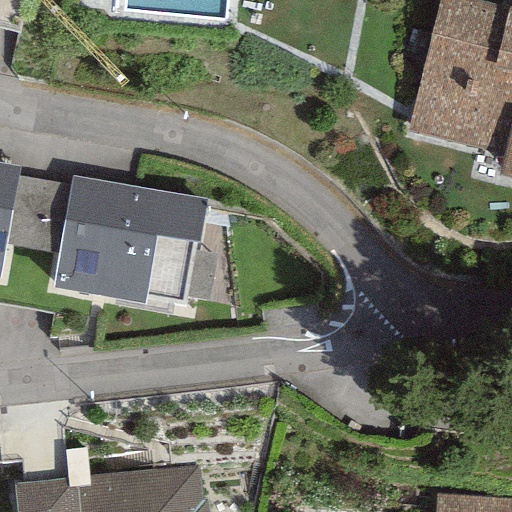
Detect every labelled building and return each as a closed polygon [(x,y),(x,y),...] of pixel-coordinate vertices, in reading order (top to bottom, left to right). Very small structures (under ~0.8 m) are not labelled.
[(511,8),(475,0),(437,0),(406,133),(503,153),(498,177),(511,180),(511,8)] [(17,167),(0,164),(0,258),(2,245),(16,176),(17,167)] [(2,245),(30,250),(43,181),(16,176),(2,245)] [(196,243),(204,200),(71,176),(69,186),(56,255),(51,288),(141,304),(142,298),(182,305),(184,297),(192,251),(194,243),(196,243)] [(69,186),(43,181),(30,250),(56,255),(69,186)] [(214,255),(192,251),(184,297),(206,301),(214,255)] [(62,451),(66,479),(86,477),(84,448),(62,451)] [(66,479),(12,485),(14,511),(207,511),(206,500),(200,500),(196,466),(86,477),(66,479)] [(511,511),(511,499),(435,495),(433,511),(511,511)]
